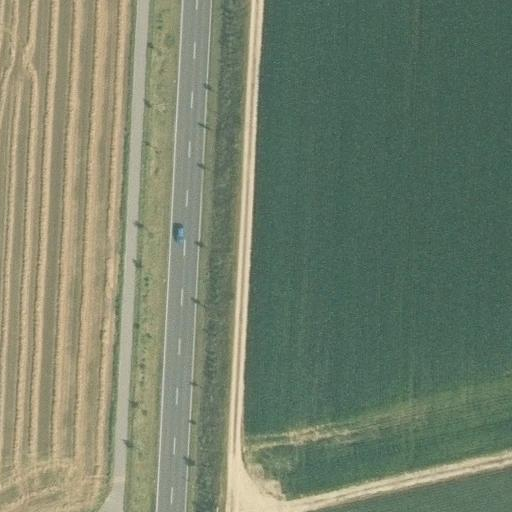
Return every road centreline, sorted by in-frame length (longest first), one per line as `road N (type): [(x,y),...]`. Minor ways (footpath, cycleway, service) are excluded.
road 1 (track): [(114,511),(144,0)]
road 2 (secondary): [(168,511),(197,0)]
road 3 (track): [(256,0),(231,511)]
road 4 (track): [(232,506),(292,504),(511,455)]
